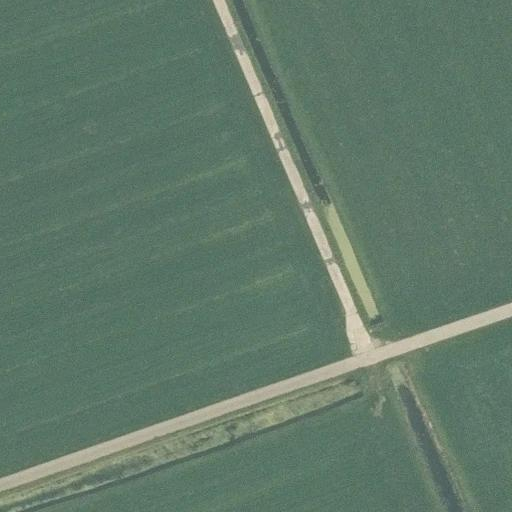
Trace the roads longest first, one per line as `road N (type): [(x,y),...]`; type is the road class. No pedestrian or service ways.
road 1 (track): [(0,487),(511,310)]
road 2 (track): [(368,359),(218,0)]
